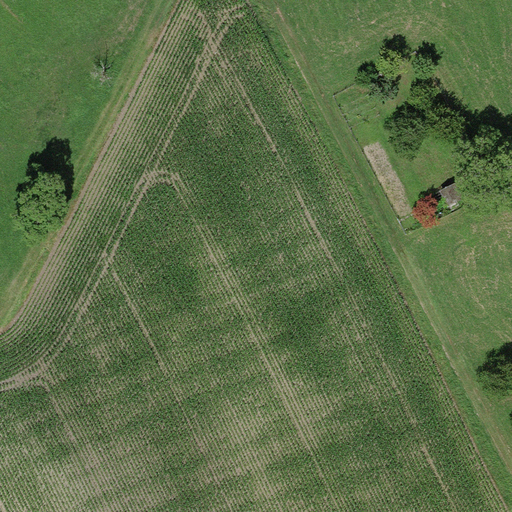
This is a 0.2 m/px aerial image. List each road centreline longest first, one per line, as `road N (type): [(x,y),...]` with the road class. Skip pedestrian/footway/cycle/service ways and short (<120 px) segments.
road 1 (track): [(260,0),(511,475)]
road 2 (track): [(164,0),(1,323)]
